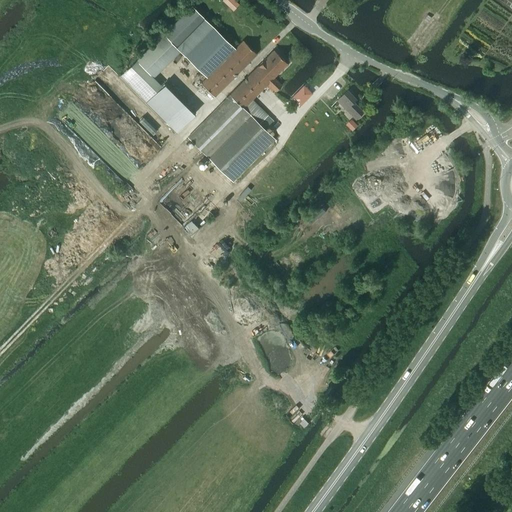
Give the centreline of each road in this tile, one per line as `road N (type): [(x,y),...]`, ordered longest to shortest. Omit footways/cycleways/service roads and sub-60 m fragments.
road 1 (track): [(151,206),(243,329),(316,407),(365,440)]
road 2 (secondary): [(313,511),(480,272)]
road 3 (tertiary): [(494,142),(461,103),(352,53),(280,0)]
road 4 (track): [(0,358),(151,206)]
road 5 (motorway): [(511,375),(406,511)]
